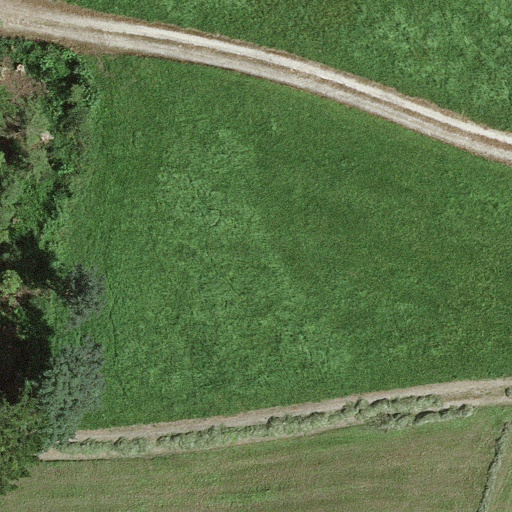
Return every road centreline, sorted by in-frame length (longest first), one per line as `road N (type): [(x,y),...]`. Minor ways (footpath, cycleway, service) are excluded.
road 1 (track): [(0,20),(285,74),(511,156)]
road 2 (track): [(511,395),(0,457)]
